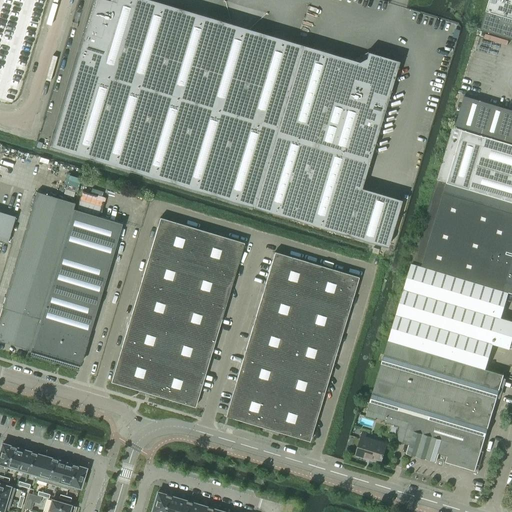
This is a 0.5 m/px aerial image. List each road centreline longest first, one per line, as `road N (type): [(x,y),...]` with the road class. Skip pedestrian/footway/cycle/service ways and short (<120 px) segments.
road 1 (tertiary): [(466,511),(180,426),(147,433)]
road 2 (unknown): [(399,24),(413,86),(399,143),(379,179)]
road 3 (tertiary): [(147,433),(111,406),(0,373)]
road 4 (unclassified): [(63,0),(25,124),(0,117)]
road 5 (residential): [(274,511),(161,474),(146,479)]
